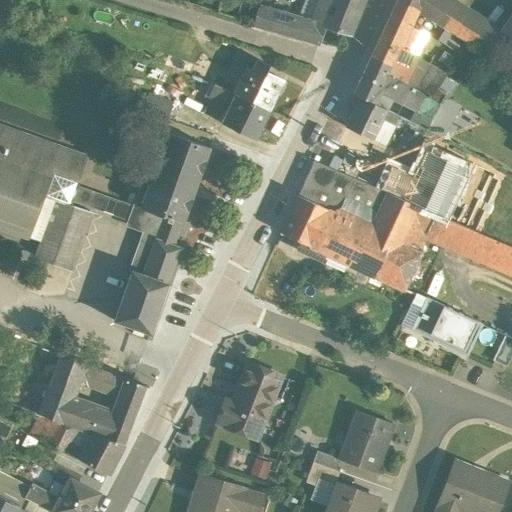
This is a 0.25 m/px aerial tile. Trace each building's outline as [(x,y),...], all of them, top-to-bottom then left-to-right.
[(220,0),(182,0),(182,2),(216,13),(220,0)] [(220,0),(216,13),(252,23),(258,7),(260,0),(220,0)] [(364,0),(321,0),(312,24),(311,24),(306,40),(318,44),(324,28),(350,34),(364,0)] [(416,12),(396,0),(370,56),(390,67),(400,46),(416,12)] [(396,0),(416,12),(416,11),(456,35),(466,42),(484,53),(498,33),(445,0),(396,0)] [(311,24),(258,7),(252,23),(306,40),(311,24)] [(466,42),(456,35),(451,42),(461,49),(465,44),(466,42)] [(390,67),(387,74),(393,77),(410,52),(400,46),(390,67)] [(257,60),(237,50),(231,62),(246,69),(247,68),(252,70),(257,60)] [(444,74),(410,52),(393,77),(428,97),(444,74)] [(390,67),(370,56),(353,94),(361,98),(373,104),(378,92),(387,74),(390,67)] [(283,80),(266,71),(268,65),(257,60),(252,70),(247,68),(246,69),(234,94),(268,111),(283,80)] [(393,77),(387,74),(378,92),(415,111),(409,120),(426,129),(440,104),(428,97),(393,77)] [(234,94),(213,83),(207,95),(229,105),(234,94)] [(133,110),(167,122),(174,100),(141,88),(133,110)] [(268,111),(234,94),(229,105),(221,122),(255,138),(268,111)] [(440,104),(426,129),(443,139),(461,106),(444,97),(440,104)] [(373,104),(361,98),(345,128),(372,140),(383,118),(395,124),(399,117),(373,104)] [(88,157),(0,125),(0,226),(39,240),(54,198),(71,204),(72,200),(78,184),(88,157)] [(208,146),(166,131),(140,207),(182,221),(187,207),(188,208),(192,197),(190,196),(199,170),(201,171),(205,159),(204,159),(208,146)] [(434,215),(439,217),(462,166),(426,150),(415,175),(394,166),(384,188),(404,197),(403,200),(434,215)] [(388,193),(314,162),(305,180),(379,212),(388,193)] [(93,189),(78,184),(72,200),(87,205),(93,189)] [(393,195),(388,193),(379,212),(370,230),(418,252),(426,233),(434,215),(403,200),(393,195)] [(334,211),(298,194),(280,233),(301,243),(329,256),(403,290),(420,252),(418,252),(370,230),(334,214),(334,211)] [(71,204),(54,198),(39,240),(34,254),(71,267),(91,211),(71,204)] [(182,221),(140,207),(135,219),(158,227),(142,273),(168,283),(181,247),(173,244),(182,221)] [(511,276),(511,248),(499,243),(484,236),(439,217),(434,215),(426,233),(438,245),(511,276)] [(329,256),(301,243),(297,249),(325,263),(329,256)] [(142,273),(131,270),(113,320),(150,333),(157,312),(160,313),(163,303),(161,302),(168,283),(142,273)] [(482,325),(426,298),(411,330),(435,342),(436,339),(463,352),(470,338),(475,340),(482,325)] [(511,355),(511,339),(482,325),(475,340),(497,351),(492,361),(506,368),(511,355)] [(144,332),(133,329),(132,333),(143,337),(144,332)] [(87,365),(59,354),(37,413),(40,414),(60,421),(65,423),(74,400),(80,383),(87,365)] [(266,371),(248,364),(232,403),(224,400),(215,422),(248,436),(255,418),(261,421),(276,383),(263,378),(266,371)] [(127,379),(87,365),(80,383),(120,398),(127,379)] [(113,415),(74,400),(65,423),(72,426),(76,427),(91,433),(123,445),(145,386),(127,379),(120,398),(113,415)] [(355,411),(338,458),(339,458),(376,472),(393,425),(355,411)] [(65,423),(60,421),(40,414),(29,433),(60,450),(72,426),(65,423)] [(78,459),(91,433),(76,427),(72,426),(60,450),(78,459)] [(123,445),(91,433),(78,459),(108,474),(123,445)] [(338,458),(316,450),(312,462),(334,470),(335,470),(339,458),(338,458)] [(268,464),(255,460),(250,475),(264,479),(268,464)] [(334,470),(312,462),(304,481),(315,485),(317,479),(329,484),(334,470)] [(480,476),(453,466),(435,511),(459,511),(462,507),(473,511),(494,511),(495,511),(507,481),(482,471),(480,476)] [(0,498),(19,508),(25,497),(30,487),(0,471),(0,498)] [(246,489),(199,474),(194,491),(196,492),(190,511),(231,511),(232,509),(241,511),(259,511),(265,495),(246,490),(246,489)] [(88,511),(98,493),(69,478),(55,505),(52,511),(54,511),(88,511)] [(371,511),(377,498),(335,483),(334,485),(339,486),(329,511),(371,511)] [(47,493),(31,485),(30,487),(25,497),(52,511),(55,505),(44,499),(47,493)] [(14,511),(17,507),(0,498),(0,511),(14,511)]
